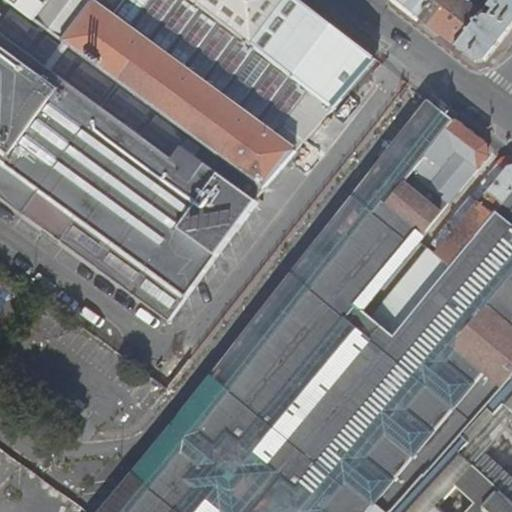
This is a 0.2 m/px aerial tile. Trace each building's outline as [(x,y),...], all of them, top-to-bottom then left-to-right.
[(255,202),(264,191),(234,168),(155,110),(70,48),(4,0),(0,0),(0,198),(169,323),(214,262),(257,203),(255,202)] [(4,0),(70,48),(155,110),(234,168),(264,191),(297,154),(206,86),(115,20),(130,0),(193,0),(243,39),(334,111),(379,61),(299,0),(4,0)] [(206,86),(297,154),(323,124),(334,111),(243,39),(193,0),(130,0),(115,20),(206,86)] [(397,0),(422,19),(437,0),(397,0)] [(437,0),(422,19),(458,47),(493,2),(490,0),(437,0)] [(511,29),(511,0),(495,0),(493,2),(458,47),(478,62),(486,62),(511,29)] [(393,511),(428,473),(511,376),(511,195),(495,216),(479,235),(451,268),(438,283),(394,337),(372,317),(364,310),(452,204),(440,193),(428,184),(146,511),(143,511),(458,122),(430,100),(96,511),(393,511)] [(447,184),(440,193),(452,204),(491,157),(489,145),(458,122),(143,511),(146,511),(428,184),(437,175),(447,184)] [(511,163),(504,158),(471,198),(495,216),(511,195),(511,163)] [(495,216),(471,198),(460,211),(428,250),(451,268),(479,235),(495,216)] [(451,268),(428,250),(399,284),(372,317),(394,337),(438,283),(451,268)] [(511,511),(511,376),(428,473),(393,511),(511,511)]
